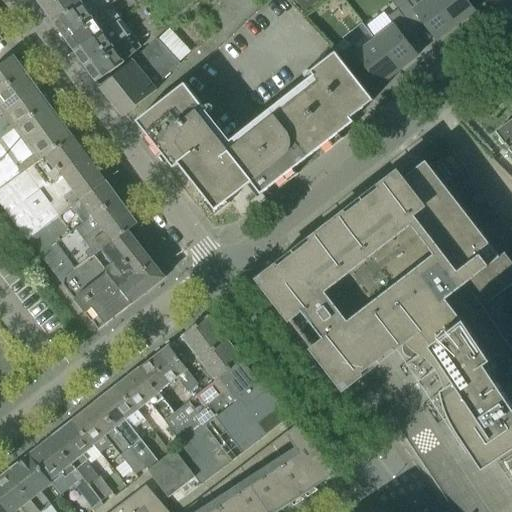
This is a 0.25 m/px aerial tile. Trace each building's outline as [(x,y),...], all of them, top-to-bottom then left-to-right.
[(86,0),(38,0),(55,23),(86,0)] [(65,37),(110,4),(114,0),(86,0),(55,23),(65,37)] [(436,0),(426,0),(414,10),(408,2),(398,10),(413,30),(423,22),(437,41),(456,26),(436,0)] [(475,12),(466,0),(436,0),(456,26),(475,12)] [(76,52),(119,18),(110,4),(65,37),(76,52)] [(388,18),(394,25),(375,40),(399,71),(418,56),(404,37),(413,30),(398,10),(388,18)] [(76,52),(87,67),(130,33),(119,18),(76,52)] [(130,33),(87,67),(97,83),(126,61),(141,48),(130,33)] [(180,65),(156,39),(134,60),(101,88),(125,117),(158,90),(156,87),(180,65)] [(399,71),(375,40),(357,54),(351,47),(341,55),(356,75),(366,67),(380,85),(399,71)] [(375,102),(362,86),(335,53),(310,72),(313,76),(230,141),(185,84),(137,121),(174,168),(180,164),(207,198),(204,201),(216,216),(231,204),(228,201),(252,183),(262,195),(285,177),(282,173),(291,166),(294,170),(322,149),(319,145),(337,131),(340,135),(355,124),(352,120),(375,102)] [(0,188),(72,135),(14,56),(0,65),(0,188)] [(511,121),(496,134),(511,154),(511,121)] [(0,204),(27,240),(105,180),(72,135),(0,188),(0,204)] [(511,261),(505,253),(505,252),(500,257),(432,169),(426,162),(404,179),(398,173),(378,188),(383,195),(352,219),(347,212),(310,241),(315,248),(284,272),(279,265),(259,280),(290,319),(302,310),(326,341),(314,350),(344,389),(364,374),(359,368),(390,343),(395,350),(404,343),(421,357),(429,363),(436,372),(441,382),(446,404),(451,416),(455,424),(459,431),(473,452),(478,459),(485,470),(497,462),(511,484),(511,261)] [(166,278),(129,231),(137,224),(105,180),(27,240),(99,330),(166,278)] [(242,360),(209,316),(170,345),(205,390),(242,360)] [(141,367),(159,393),(177,379),(193,399),(205,390),(170,345),(141,367)] [(205,390),(193,399),(176,412),(164,421),(163,422),(172,432),(182,444),(264,380),(246,357),(242,360),(205,390)] [(159,393),(141,367),(119,385),(138,409),(148,401),(164,421),(176,412),(159,393)] [(264,438),(292,416),(264,380),(182,444),(177,449),(203,484),(264,438)] [(142,440),(133,429),(146,419),(138,409),(119,385),(97,402),(143,461),(151,454),(141,440),(142,440)] [(97,402),(74,420),(94,448),(100,455),(112,445),(135,476),(146,467),(142,462),(143,461),(97,402)] [(74,420),(52,438),(77,470),(82,477),(90,486),(102,502),(113,493),(100,477),(99,478),(86,463),(87,462),(83,457),(94,448),(74,420)] [(303,495),(336,473),(299,425),(272,447),(303,495)] [(56,488),(69,476),(77,470),(52,438),(29,456),(52,484),(56,488)] [(272,447),(241,470),(268,511),(276,511),(303,495),(272,447)] [(149,469),(163,488),(170,497),(195,478),(201,486),(203,484),(177,449),(149,469)] [(41,493),(52,484),(29,456),(8,472),(38,511),(55,511),(50,505),(41,493)] [(268,511),(241,470),(211,494),(222,511),(268,511)] [(0,478),(0,504),(6,511),(16,511),(20,509),(22,511),(38,511),(8,472),(0,478)] [(80,494),(90,486),(82,477),(75,483),(72,484),(80,494)] [(168,511),(146,485),(124,503),(130,511),(168,511)] [(222,511),(211,494),(186,511),(222,511)] [(130,511),(124,503),(112,511),(130,511)]
